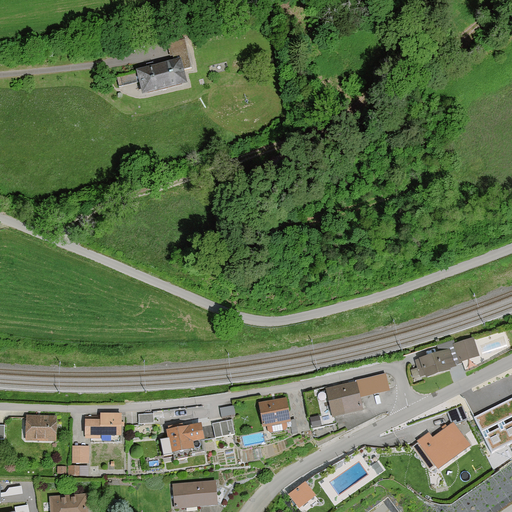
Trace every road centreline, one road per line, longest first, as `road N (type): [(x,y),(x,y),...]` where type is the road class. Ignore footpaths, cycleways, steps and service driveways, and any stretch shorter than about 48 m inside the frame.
road 1 (unclassified): [(0,217),(208,306),(266,321),(385,294),(511,247)]
road 2 (track): [(59,243),(84,217),(122,198),(335,128),(511,40)]
road 3 (residential): [(410,413),(399,366),(209,402),(6,412)]
road 4 (unclassified): [(410,413),(285,476),(251,511)]
